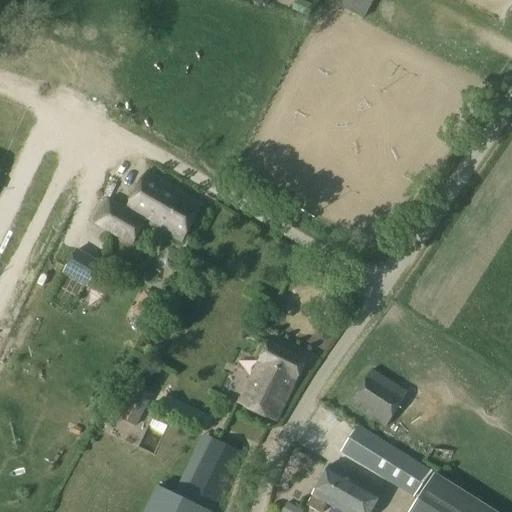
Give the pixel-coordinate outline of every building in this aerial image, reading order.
[(22,74),(68,92),(84,51),(91,54),(112,0),(66,0),(45,53),(33,48),(22,74)] [(338,0),(337,4),(364,18),(373,0),(338,0)] [(0,146),(8,150),(25,107),(0,97),(0,146)] [(14,160),(58,180),(68,158),(50,150),(60,127),(35,115),(14,160)] [(95,226),(130,246),(144,222),(182,244),(203,206),(147,172),(127,209),(106,197),(93,220),(97,223),(95,226)] [(11,266),(29,276),(53,229),(35,219),(11,266)] [(63,274),(86,287),(100,263),(76,249),(63,274)] [(145,329),(149,321),(152,323),(160,309),(142,299),(135,313),(137,314),(133,322),(132,325),(133,328),(134,330),(137,332),(140,332),(143,331),(145,329)] [(239,404),(276,423),(306,362),(269,344),(239,404)] [(350,406),(387,429),(409,394),(374,371),(350,406)] [(113,413),(136,426),(153,395),(129,382),(113,413)] [(359,425),(342,453),(413,497),(432,473),(359,425)] [(158,487),(146,511),(213,511),(242,453),(213,438),(183,499),(158,487)] [(314,496),(308,506),(318,511),(323,511),(328,504),(337,509),(341,511),(372,511),(382,495),(379,493),(354,480),(330,466),(313,495),(314,496)] [(494,511),(453,486),(435,475),(412,511),(494,511)]
